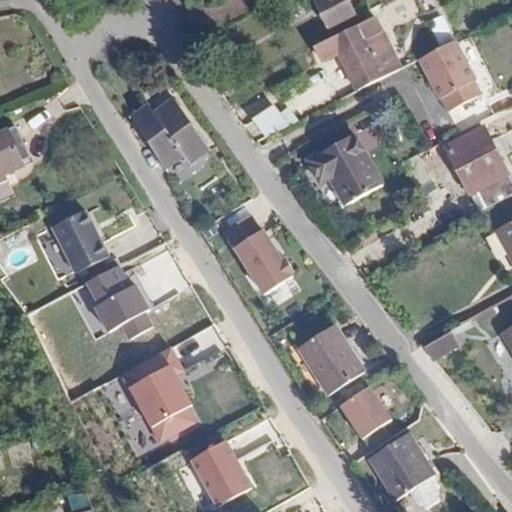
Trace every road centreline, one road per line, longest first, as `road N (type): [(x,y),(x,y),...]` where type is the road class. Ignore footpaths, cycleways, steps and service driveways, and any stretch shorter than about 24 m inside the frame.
road 1 (residential): [(177,37),(253,165),(511,493)]
road 2 (unclassified): [(362,511),(75,51)]
